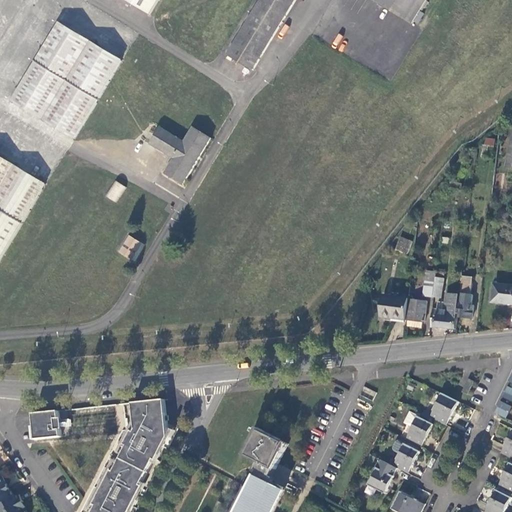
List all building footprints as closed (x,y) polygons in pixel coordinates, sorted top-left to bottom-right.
[(159,0),(129,0),(151,13),(159,0)] [(297,0),(262,0),(230,54),(256,69),(297,0)] [(429,0),(375,0),(415,24),(429,0)] [(88,117),(121,57),(54,21),(12,100),(67,129),(73,119),(66,115),(70,108),(88,117)] [(162,127),(151,144),(175,159),(166,173),(184,185),(213,139),(194,127),(185,142),(162,127)] [(0,262),(2,263),(45,180),(0,157),(0,262)] [(127,188),(117,181),(106,195),(117,203),(127,188)] [(146,245),(129,235),(119,252),(136,262),(146,245)] [(400,236),(395,249),(407,254),(412,240),(400,236)] [(423,297),(434,298),(436,281),(437,274),(437,273),(426,272),(423,297)] [(463,278),(457,315),(457,319),(473,321),(475,308),(471,307),(473,297),(471,296),(473,280),(463,278)] [(436,281),(434,298),(441,299),(444,282),(436,281)] [(492,304),(511,306),(511,284),(508,284),(508,288),(495,286),(492,304)] [(380,318),(407,321),(409,301),(383,297),(380,318)] [(408,328),(423,329),(423,323),(426,324),(428,303),(410,301),(408,322),(409,322),(408,328)] [(434,328),(456,332),(457,319),(457,315),(446,314),(437,312),(434,328)] [(475,381),(470,379),(463,391),(468,394),(475,381)] [(451,420),(460,402),(442,393),(434,411),(435,412),(432,418),(447,426),(450,419),(451,420)] [(166,400),(134,403),(135,413),(138,412),(139,421),(136,421),(136,428),(137,428),(135,432),(133,431),(126,444),(128,445),(115,472),(113,470),(96,504),(98,505),(94,511),(129,511),(140,492),(138,491),(143,481),(154,458),(158,459),(164,447),(162,445),(167,437),(169,433),(166,400)] [(511,407),(511,406),(502,401),(499,407),(510,413),(511,407)] [(61,418),(60,410),(35,413),(35,425),(37,425),(38,439),(62,437),(62,429),(57,429),(57,418),(61,418)] [(408,440),(422,447),(426,441),(427,441),(434,426),(418,417),(410,433),(411,433),(408,440)] [(247,455),(256,460),(261,462),(263,460),(265,461),(264,465),(272,469),(273,468),(277,470),(279,465),(280,463),(290,445),(260,430),(247,455)] [(511,432),(505,447),(506,448),(503,454),(511,458),(511,432)] [(399,460),(395,467),(398,469),(409,474),(412,467),(413,468),(421,452),(400,441),(397,442),(394,449),(395,451),(401,454),(398,460),(399,460)] [(273,477),(277,470),(273,468),(272,469),(264,465),(265,461),(263,460),(261,462),(259,468),(261,469),(258,476),(271,482),(270,485),(272,486),(273,483),(274,484),(277,479),(273,477)] [(395,467),(383,461),(379,469),(377,468),(369,485),(387,494),(395,477),(395,476),(398,469),(395,467)] [(500,487),(511,492),(511,466),(510,466),(503,480),(503,481),(500,487)] [(0,506),(15,497),(3,476),(0,478),(0,506)] [(275,511),(286,490),(274,484),(273,483),(272,486),(270,485),(271,482),(258,476),(241,510),(244,511),(243,511),(275,511)] [(138,491),(140,492),(142,493),(147,482),(143,481),(138,491)] [(487,511),(507,511),(511,503),(511,498),(497,491),(489,506),(490,506),(487,511)] [(422,511),(426,505),(419,501),(419,500),(406,494),(397,511),(422,511)] [(24,502),(20,495),(15,497),(0,506),(0,511),(27,511),(26,511),(21,503),(24,502)]
